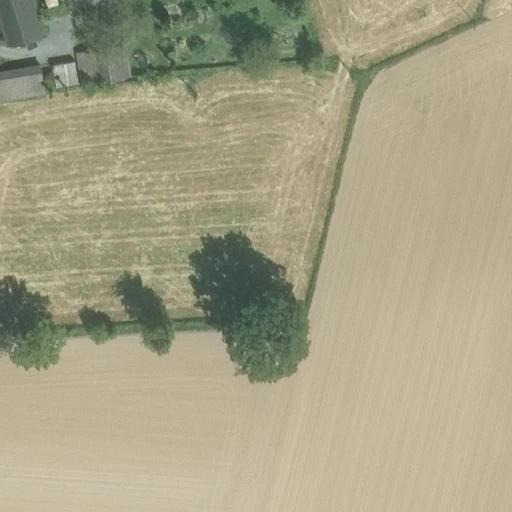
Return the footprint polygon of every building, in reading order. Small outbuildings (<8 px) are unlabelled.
[(34,0),(0,0),(0,16),(9,44),(45,32),(34,0)] [(123,45),(79,51),(84,82),(128,76),(123,45)] [(75,60),(53,64),(57,86),(78,82),(75,60)] [(41,66),(22,69),(26,94),(45,90),(41,66)] [(22,69),(0,72),(0,98),(26,94),(22,69)]
